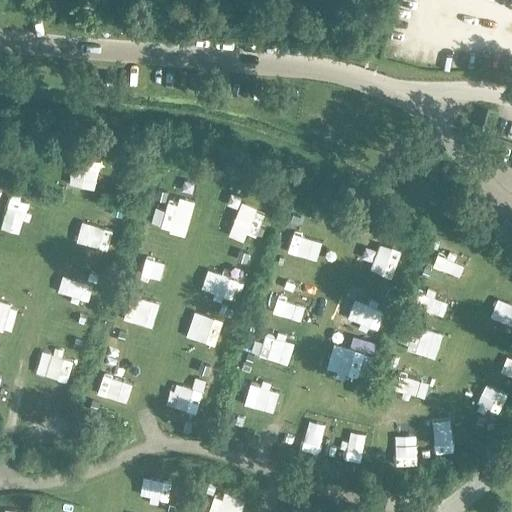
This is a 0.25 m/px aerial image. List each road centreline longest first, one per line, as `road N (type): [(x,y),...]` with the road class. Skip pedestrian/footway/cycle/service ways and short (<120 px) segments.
road 1 (unclassified): [(428,108),(318,70),(0,43)]
road 2 (track): [(50,229),(4,482)]
road 3 (track): [(287,395),(410,421),(426,416),(446,395),(475,332)]
road 4 (track): [(202,229),(145,405),(159,449)]
road 5 (track): [(339,258),(260,470)]
road 6 (unclassified): [(511,205),(433,132),(428,108)]
